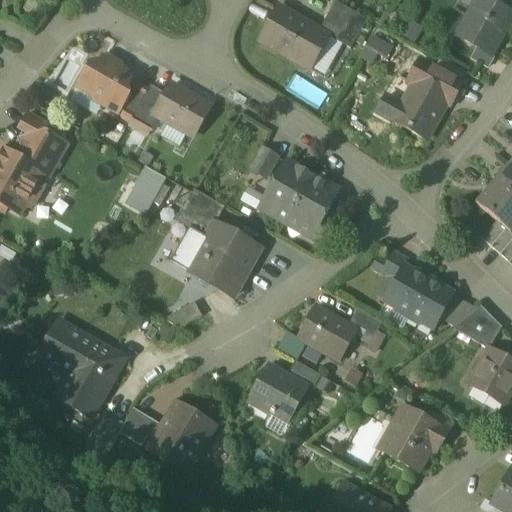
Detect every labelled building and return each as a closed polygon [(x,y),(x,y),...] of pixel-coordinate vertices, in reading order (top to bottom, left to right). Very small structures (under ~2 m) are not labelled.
[(479,0),(457,39),(492,59),(511,24),(511,16),(495,7),(483,0),(479,0)] [(369,20),(338,3),(320,33),(327,37),(352,51),(369,20)] [(320,33),(280,10),(261,43),(309,70),(327,37),(320,33)] [(361,59),(378,68),(390,45),(373,36),(361,59)] [(131,77),(115,68),(114,63),(108,60),(103,61),(98,70),(89,73),(80,88),(102,101),(104,106),(132,123),(132,122),(149,92),(132,83),(131,77)] [(463,87),(435,71),(424,92),(448,106),(451,108),(463,87)] [(297,74),(287,89),(319,109),(328,94),(297,74)] [(424,92),(415,87),(394,124),(427,143),(439,123),(438,122),(446,107),(447,108),(448,106),(424,92)] [(149,92),(132,122),(151,133),(159,119),(155,117),(167,97),(152,88),(149,92)] [(211,109),(172,88),(167,97),(155,117),(159,119),(194,139),(211,109)] [(51,130),(29,118),(22,131),(44,144),(56,150),(60,143),(64,135),(52,129),(51,130)] [(30,167),(1,151),(0,152),(0,212),(6,216),(9,211),(21,218),(27,208),(33,211),(45,189),(40,186),(44,177),(50,180),(68,148),(60,143),(56,150),(44,144),(30,167)] [(278,160),(264,152),(253,173),(267,181),(278,160)] [(313,179),(287,165),(262,210),(288,225),(313,179)] [(511,167),(511,166),(494,186),(511,201),(511,229),(510,232),(511,233),(511,167)] [(339,194),(313,179),(288,225),(313,239),(314,239),(325,220),(339,194)] [(511,229),(511,201),(494,186),(477,206),(498,224),(507,232),(511,236),(511,235),(511,233),(510,232),(511,229)] [(136,187),(127,195),(134,202),(143,194),(136,187)] [(226,210),(195,192),(177,223),(207,240),(214,228),(215,229),(217,225),(226,210)] [(335,226),(325,220),(314,239),(313,239),(312,241),(323,247),(335,226)] [(498,224),(483,242),(492,249),(507,232),(498,224)] [(263,251),(217,225),(215,229),(214,228),(207,240),(205,244),(211,247),(205,258),(203,257),(193,276),(235,300),(263,251)] [(507,232),(492,249),(501,257),(511,244),(511,236),(507,232)] [(511,244),(501,257),(511,265),(511,263),(511,244)] [(423,280),(405,270),(386,303),(398,310),(399,313),(409,319),(431,281),(426,279),(424,279),(423,280)] [(435,284),(431,281),(409,319),(420,325),(423,324),(435,331),(454,298),(435,287),(436,286),(435,284)] [(196,305),(166,322),(181,331),(204,319),(196,305)] [(503,330),(482,309),(454,331),(454,332),(490,352),(503,330)] [(358,333),(316,310),(299,340),(341,364),(358,333)] [(383,325),(359,311),(351,325),(367,333),(362,342),(371,347),(383,325)] [(125,362),(63,327),(58,335),(50,337),(46,346),(48,355),(57,360),(64,358),(76,364),(58,398),(67,403),(66,404),(69,406),(70,404),(80,410),(79,413),(89,418),(90,416),(93,418),(125,362)] [(511,365),(490,352),(470,387),(505,407),(511,394),(511,365)] [(322,378),(296,363),(288,379),(308,391),(308,392),(313,395),(322,378)] [(288,379),(270,369),(250,404),(272,417),(289,426),(308,392),(308,391),(288,379)] [(154,443),(149,452),(176,468),(182,458),(195,466),(216,430),(177,406),(162,430),(154,443)] [(427,422),(404,409),(395,425),(403,430),(388,458),(418,474),(433,447),(440,451),(452,430),(429,418),(427,422)] [(162,430),(134,414),(126,427),(122,435),(143,448),(148,439),(154,443),(162,430)] [(126,427),(105,416),(86,450),(106,463),(122,435),(126,427)] [(289,426),(272,417),(267,426),(268,430),(282,438),(286,437),(292,428),(289,426)] [(511,511),(511,473),(493,506),(503,511),(511,511)] [(388,511),(345,488),(331,511),(388,511)] [(503,511),(493,506),(486,502),(481,511),(503,511)]
